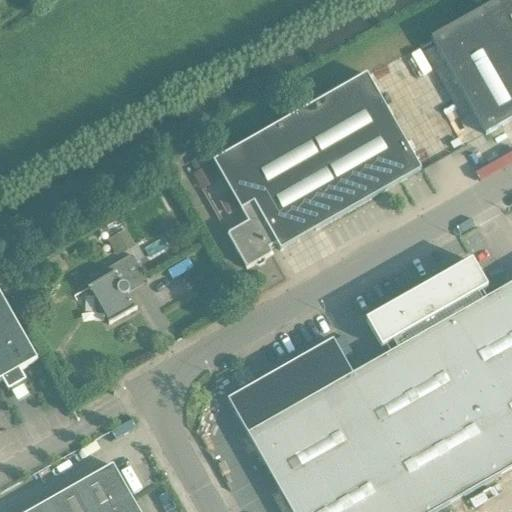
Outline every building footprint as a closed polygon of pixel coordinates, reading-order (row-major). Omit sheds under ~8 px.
[(511,0),(501,0),(431,40),(486,137),(511,121),(511,0)] [(389,191),(399,185),(421,172),(418,168),(367,77),(213,164),(241,214),(255,206),(277,246),(280,252),(284,250),(315,232),(389,191)] [(192,177),(202,193),(217,185),(207,168),(192,177)] [(269,250),(277,246),(255,206),(241,214),(247,225),(227,236),(246,271),(254,267),(258,268),(264,265),(265,261),(273,256),(269,250)] [(107,244),(114,257),(133,247),(126,234),(107,244)] [(129,290),(129,289),(145,280),(132,257),(99,275),(99,284),(88,290),(89,291),(90,290),(94,297),(95,316),(105,316),(110,324),(108,325),(109,326),(137,310),(136,309),(135,310),(127,296),(128,295),(129,294),(129,293),(129,292),(129,290)] [(257,385),(228,402),(255,451),(278,492),(289,511),(438,511),(511,470),(511,286),(511,287),(510,288),(494,297),(491,298),(472,263),(366,324),(381,351),(386,348),(390,356),(386,358),(384,359),(370,367),(352,377),(333,342),(257,385)] [(0,383),(2,382),(8,394),(26,384),(19,372),(37,362),(0,296),(0,383)] [(113,467),(77,487),(91,511),(114,511),(133,502),(113,467)] [(91,511),(77,487),(43,507),(45,511),(91,511)] [(138,511),(133,502),(114,511),(138,511)]
